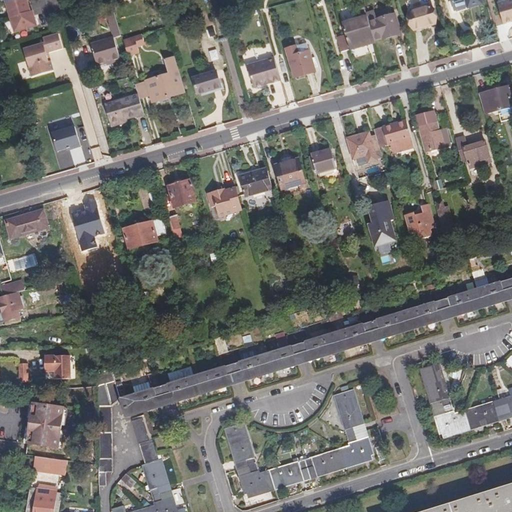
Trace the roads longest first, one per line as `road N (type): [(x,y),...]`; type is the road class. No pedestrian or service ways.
road 1 (residential): [(0,205),(137,157),(511,50)]
road 2 (residential): [(424,463),(399,366),(506,331)]
road 3 (residential): [(226,511),(207,441),(217,422),(317,386)]
road 4 (residential): [(424,463),(277,511)]
